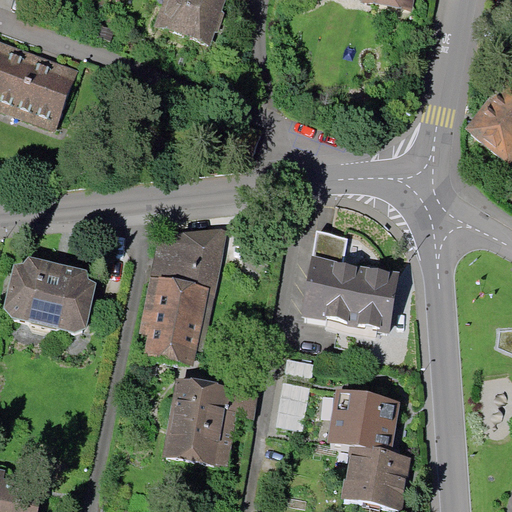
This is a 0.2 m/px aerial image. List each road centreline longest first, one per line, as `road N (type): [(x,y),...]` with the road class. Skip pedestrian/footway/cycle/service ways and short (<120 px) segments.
road 1 (residential): [(0,24),(267,115),(297,182)]
road 2 (residential): [(429,200),(456,511)]
road 3 (residential): [(0,212),(297,182)]
road 4 (residential): [(458,0),(428,187)]
road 5 (residential): [(297,182),(428,187)]
